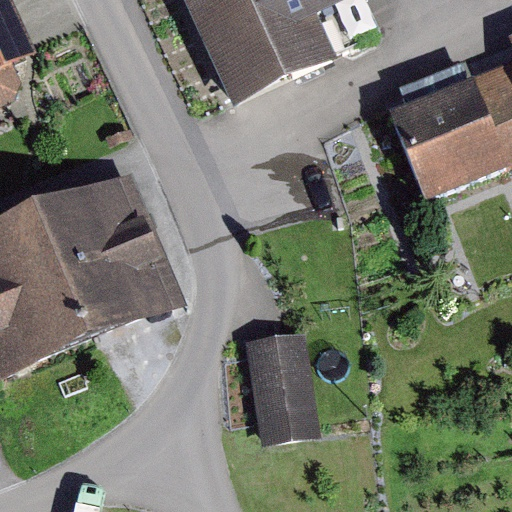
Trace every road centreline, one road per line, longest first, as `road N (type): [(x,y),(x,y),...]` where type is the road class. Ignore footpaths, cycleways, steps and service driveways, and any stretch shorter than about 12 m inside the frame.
road 1 (unclassified): [(98,0),(183,168),(221,282),(176,441)]
road 2 (track): [(511,15),(183,168)]
road 3 (residential): [(11,511),(176,441)]
